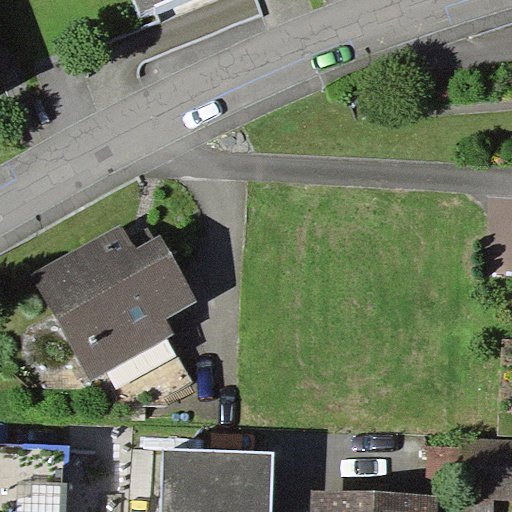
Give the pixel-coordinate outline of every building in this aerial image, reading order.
[(198,0),(140,0),(149,20),(198,0)] [(120,235),(40,278),(92,375),(166,336),(158,321),(190,304),(160,249),(135,262),(120,235)] [(0,511),(63,511),(66,454),(0,450),(0,511)] [(511,450),(463,451),(464,499),(511,498),(511,450)] [(273,511),(276,462),(167,459),(165,511),(273,511)] [(432,511),(433,506),(319,502),(318,511),(432,511)]
